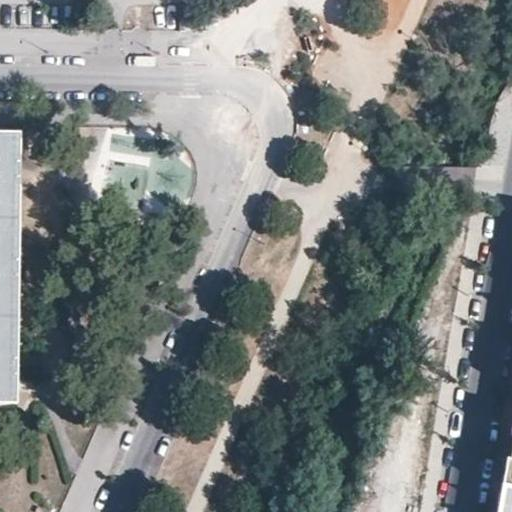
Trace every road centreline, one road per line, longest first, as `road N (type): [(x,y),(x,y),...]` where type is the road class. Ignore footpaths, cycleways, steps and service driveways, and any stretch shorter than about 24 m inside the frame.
road 1 (residential): [(0,75),(258,84),(278,113),(263,177),(116,511)]
road 2 (residential): [(511,209),(460,511)]
